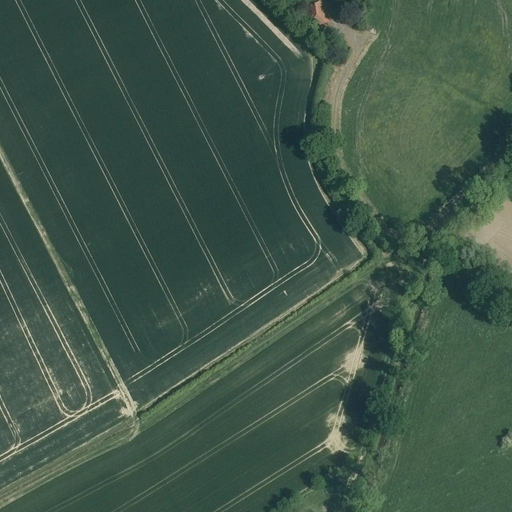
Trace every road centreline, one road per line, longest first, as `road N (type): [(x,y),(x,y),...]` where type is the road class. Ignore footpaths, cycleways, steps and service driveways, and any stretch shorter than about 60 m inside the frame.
road 1 (track): [(402,240),(392,261),(141,427),(0,509)]
road 2 (track): [(511,147),(418,233),(390,235),(340,167),(337,93),(360,44),(345,30)]
road 3 (track): [(141,427),(0,152)]
